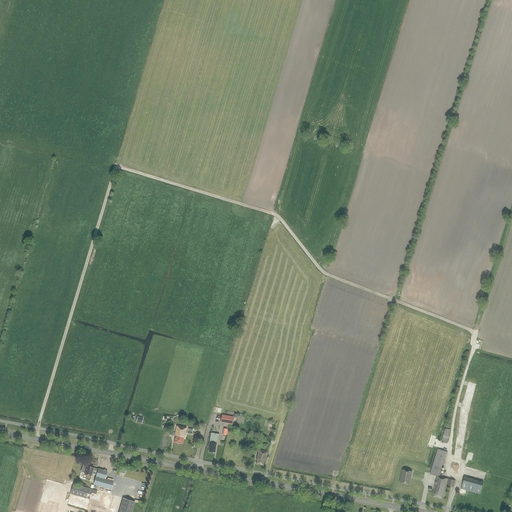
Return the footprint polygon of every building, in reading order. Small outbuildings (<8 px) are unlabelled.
[(234,417),(233,417),(222,414),(221,422),(232,424),(234,417)] [(185,438),(186,428),(177,426),(175,433),(171,432),(170,435),(176,436),(175,442),(182,444),(184,438),(185,438)] [(219,434),(211,433),(208,447),(210,447),(209,451),(215,452),(217,442),(218,442),(219,434)] [(265,461),(268,452),(259,449),(256,458),(257,458),(256,463),(263,466),(265,460),(265,461)] [(443,499),(448,479),(440,477),(447,452),(438,449),(430,474),(437,476),(432,497),(443,499)] [(94,485),(111,490),(114,482),(105,479),(108,471),(98,469),(93,468),(94,468),(87,466),(85,473),(85,474),(91,476),(92,471),(97,473),(94,485)] [(410,485),(412,472),(402,470),(400,483),(410,485)] [(463,477),(461,489),(481,493),(483,481),(463,477)] [(67,504),(96,511),(102,491),(72,483),(67,504)] [(131,511),(135,502),(123,498),(119,511),(131,511)]
